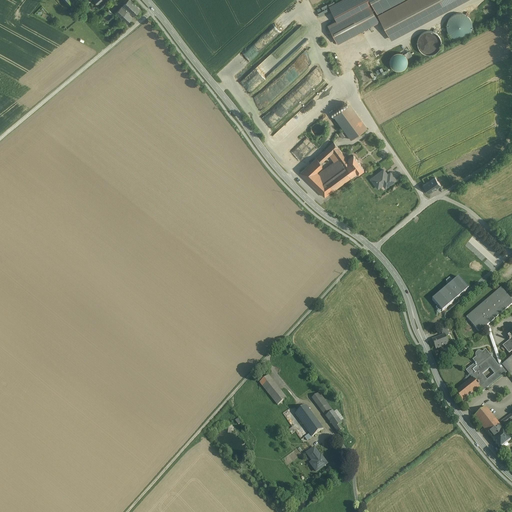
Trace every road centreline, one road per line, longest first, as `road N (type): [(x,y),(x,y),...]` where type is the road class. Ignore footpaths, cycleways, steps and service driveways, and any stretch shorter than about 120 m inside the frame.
road 1 (tertiary): [(154,9),(291,183),(374,247),(404,289),(446,396),(511,476)]
road 2 (track): [(126,511),(364,250)]
road 3 (track): [(425,206),(307,0)]
road 4 (unclassified): [(0,138),(154,9)]
road 5 (track): [(511,120),(501,154),(374,247)]
